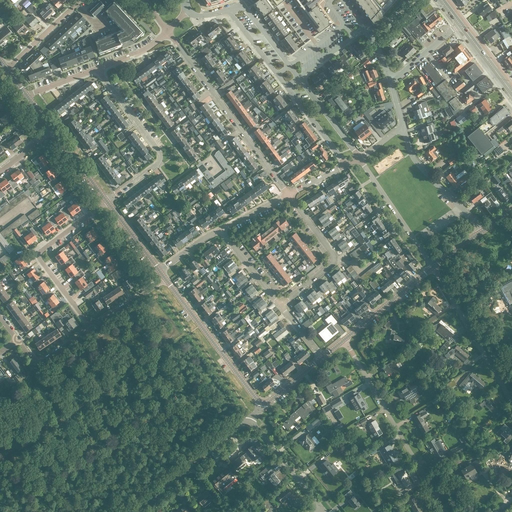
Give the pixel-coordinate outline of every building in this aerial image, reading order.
[(50,0),(59,9),(63,5),(62,4),(66,0),(65,0),(50,0)] [(115,2),(113,0),(98,0),(94,4),(95,4),(96,5),(90,12),(95,17),(103,8),(106,11),(115,2)] [(322,31),(331,24),(331,23),(329,21),(329,20),(318,6),(317,5),(316,6),(315,4),(320,0),(258,0),(259,0),(254,4),(255,4),(256,6),(258,9),(259,10),(263,15),(264,17),(277,7),(278,6),(285,0),(293,0),(319,33),(314,36),(314,37),(319,33),(320,32),(322,31)] [(355,0),(377,29),(404,0),(355,0)] [(126,13),(125,14),(123,12),(124,11),(121,7),(120,8),(118,6),(119,5),(116,2),(115,2),(106,11),(125,31),(117,34),(117,33),(95,42),(100,53),(103,52),(103,53),(108,51),(107,50),(110,49),(110,50),(115,49),(114,47),(117,46),(118,48),(122,46),(121,44),(132,39),(135,42),(141,36),(139,35),(144,32),(136,24),(135,25),(133,23),(134,22),(131,18),(130,19),(128,17),(129,16),(126,13)] [(426,20),(435,12),(428,2),(419,10),(417,6),(412,11),(418,18),(411,23),(416,28),(419,25),(422,23),(426,20)] [(52,9),(53,8),(53,7),(50,3),(48,5),(47,5),(39,13),(46,20),(54,12),(52,9)] [(477,11),(482,16),(487,12),(488,13),(492,10),(486,3),(482,6),(483,6),(477,11)] [(495,10),(489,15),(492,20),(499,17),(495,10)] [(273,12),(264,18),(268,24),(277,17),(273,12)] [(416,28),(411,23),(406,27),(417,40),(416,39),(419,37),(420,38),(431,29),(432,30),(436,27),(435,26),(439,23),(438,23),(442,20),(435,12),(426,20),(422,23),(419,25),(416,28)] [(81,25),(86,21),(80,14),(78,16),(77,15),(74,18),(80,26),(80,27),(82,29),(84,28),(81,25)] [(35,26),(35,25),(38,22),(32,15),(30,18),(28,17),(25,20),(32,28),(33,27),(34,27),(35,26)] [(272,29),(281,22),(277,17),(268,24),(272,29)] [(80,26),(74,18),(73,19),(74,19),(72,21),(72,20),(68,24),(75,31),(80,27),(80,26)] [(17,24),(13,27),(18,33),(21,30),(25,33),(28,31),(19,21),(17,24)] [(276,34),(285,28),(281,22),(272,29),(276,34)] [(0,44),(1,45),(5,42),(3,40),(12,33),(8,28),(9,26),(7,23),(0,29),(0,30),(1,32),(0,32),(0,44)] [(213,25),(210,27),(216,34),(221,30),(224,35),(226,33),(220,25),(218,27),(216,23),(215,23),(212,24),(213,25)] [(66,25),(63,29),(70,36),(69,37),(71,39),(73,38),(70,35),(75,31),(68,24),(67,26),(66,25)] [(499,27),(505,38),(509,36),(503,25),(499,27)] [(207,34),(205,35),(210,42),(212,40),(211,38),(216,34),(210,27),(208,29),(207,28),(205,30),(205,31),(207,34)] [(402,30),(404,33),(408,37),(411,34),(405,27),(402,30)] [(280,40),(289,33),(285,28),(276,34),(280,40)] [(61,30),(57,34),(64,41),(69,37),(70,36),(63,29),(62,29),(63,29),(61,31),(61,30)] [(493,31),(492,30),(484,37),(490,44),(498,38),(496,34),(497,33),(495,30),(493,31)] [(195,33),(193,35),(198,42),(201,40),(202,42),(203,42),(205,41),(207,44),(210,42),(205,35),(202,37),(198,31),(197,31),(195,33)] [(59,45),(64,41),(57,34),(56,36),(55,36),(52,39),(59,46),(58,47),(60,49),(61,48),(59,45)] [(188,39),(193,46),(194,48),(197,46),(195,44),(198,42),(193,35),(191,37),(190,36),(187,38),(188,39)] [(281,41),(284,45),(292,40),(288,35),(281,41)] [(395,38),(393,35),(389,39),(388,38),(385,40),(386,42),(391,47),(396,42),(398,44),(402,40),(398,36),(395,38)] [(222,43),(224,42),(228,47),(235,41),(233,39),(234,38),(232,36),(231,36),(227,39),(225,36),(220,41),(222,43)] [(59,46),(52,39),(51,39),(52,40),(50,41),(46,44),(53,51),(58,47),(59,46)] [(284,45),(288,50),(295,44),(292,40),(284,45)] [(229,53),(232,56),(237,51),(235,49),(239,46),(239,45),(237,43),(237,44),(235,41),(228,47),(231,52),(229,53)] [(359,43),(358,44),(358,43),(352,48),(354,51),(352,53),(354,55),(355,54),(362,49),(360,46),(361,46),(359,43)] [(288,50),(291,54),(298,49),(295,44),(288,50)] [(406,49),(412,55),(416,51),(410,45),(410,46),(408,44),(405,47),(407,48),(406,49)] [(46,45),(40,50),(43,54),(49,50),(46,45)] [(464,50),(461,45),(454,50),(458,55),(459,54),(464,50)] [(95,56),(91,47),(86,49),(85,46),(83,46),(84,49),(85,49),(89,59),(90,59),(89,59),(95,56)] [(446,57),(453,50),(450,46),(442,53),(446,57)] [(89,59),(85,49),(84,49),(80,51),(84,61),(89,59)] [(203,62),(205,64),(212,59),(208,54),(210,52),(208,49),(203,54),(205,56),(201,59),(201,60),(202,62),(203,62)] [(362,49),(355,54),(354,55),(355,57),(357,55),(360,58),(366,54),(366,53),(367,53),(365,50),(364,51),(362,49)] [(412,55),(406,49),(405,50),(403,49),(401,51),(402,53),(402,54),(407,59),(412,55)] [(456,57),(455,58),(458,62),(450,68),(454,73),(456,72),(461,68),(462,67),(461,66),(466,62),(472,58),(465,49),(464,50),(459,54),(458,55),(457,56),(456,57)] [(42,64),(39,60),(43,56),(37,50),(33,55),(32,54),(29,57),(38,66),(42,64)] [(84,61),(80,51),(76,53),(75,50),(73,50),(74,53),(75,53),(79,63),(84,61)] [(163,53),(164,54),(162,56),(166,61),(168,64),(168,65),(171,63),(169,60),(171,58),(171,57),(172,55),(170,54),(169,54),(167,52),(166,51),(163,53)] [(235,56),(239,61),(239,62),(246,56),(244,54),(245,53),(243,51),(242,51),(239,54),(237,51),(232,56),(233,58),(235,56)] [(79,63),(75,53),(74,53),(69,55),(73,65),(79,63)] [(457,56),(455,53),(447,60),(445,57),(441,60),(445,65),(453,58),(453,59),(454,58),(455,58),(456,57),(457,56)] [(73,65),(69,55),(65,57),(64,54),(62,55),(63,57),(64,57),(68,67),(73,65)] [(162,56),(157,59),(161,65),(166,61),(162,56)] [(237,63),(241,68),(243,71),(249,66),(247,64),(250,61),(251,61),(249,58),(248,59),(246,56),(239,62),(239,61),(237,63)] [(339,58),(342,62),(346,67),(348,65),(345,61),(341,56),(339,58)] [(25,70),(30,66),(33,69),(38,66),(29,57),(26,60),(27,60),(21,66),(25,70)] [(68,67),(64,57),(63,57),(59,59),(62,69),(68,67)] [(156,69),(158,71),(160,70),(160,69),(158,67),(161,65),(157,59),(152,63),(156,69)] [(212,59),(205,64),(207,67),(206,67),(208,70),(209,69),(212,67),(214,69),(220,65),(218,62),(216,64),(214,62),(212,59)] [(332,65),(339,74),(344,70),(343,68),(346,67),(342,62),(339,63),(337,61),(337,60),(334,62),(335,63),(332,65)] [(152,63),(147,67),(151,72),(156,69),(152,63)] [(436,88),(442,96),(446,102),(456,94),(456,93),(465,86),(460,81),(451,88),(445,80),(444,81),(430,63),(423,68),(438,86),(436,88)] [(474,63),(464,71),(472,81),(482,73),(479,70),(478,69),(477,67),(474,64),(475,64),(474,63)] [(38,66),(40,72),(42,78),(46,76),(52,73),(49,66),(44,68),(42,64),(38,66)] [(215,77),(216,79),(223,74),(219,69),(222,67),(220,65),(214,69),(216,72),(212,74),(213,74),(212,75),(214,78),(215,77)] [(255,65),(246,72),(248,75),(250,73),(252,76),(259,71),(257,68),(256,65),(255,66),(255,65)] [(332,75),(335,73),(337,76),(339,74),(332,65),(330,66),(327,68),(328,68),(327,69),(329,71),(327,73),(331,78),(333,76),(332,75)] [(38,66),(33,69),(34,74),(28,76),(31,82),(38,79),(42,78),(40,72),(38,66)] [(147,67),(142,70),(146,76),(148,79),(151,77),(149,74),(151,72),(147,67)] [(177,76),(182,72),(178,67),(173,71),(177,76)] [(378,77),(375,69),(369,72),(368,71),(363,73),(367,82),(372,80),(371,79),(374,78),(375,79),(378,78),(378,77)] [(142,70),(137,74),(141,80),(146,76),(142,70)] [(252,76),(250,78),(255,85),(261,81),(259,78),(262,76),(262,75),(263,75),(261,72),(260,73),(259,71),(252,76)] [(182,72),(177,76),(175,78),(176,80),(178,79),(180,81),(186,77),(182,72)] [(331,78),(327,73),(324,75),(322,72),(322,73),(322,72),(319,74),(320,74),(317,76),(323,84),(326,82),(324,81),(327,79),(328,80),(331,78)] [(141,80),(137,74),(132,78),(136,83),(141,80)] [(220,85),(224,82),(225,84),(231,80),(229,77),(227,79),(223,74),(216,79),(218,82),(217,82),(219,85),(220,84),(220,85)] [(323,84),(317,76),(315,78),(314,77),(312,79),(312,80),(317,86),(320,84),(321,86),(323,84)] [(492,86),(489,82),(490,81),(488,78),(488,79),(486,76),(485,76),(486,77),(476,85),(483,93),(484,93),(487,91),(486,90),(492,86)] [(180,85),(182,84),(184,86),(189,82),(186,77),(180,81),(178,83),(179,85),(180,85)] [(413,89),(414,90),(418,86),(418,85),(420,83),(421,86),(425,84),(422,77),(418,79),(415,81),(413,80),(406,87),(410,92),(413,89)] [(261,93),(263,91),(270,86),(268,83),(269,83),(267,80),(266,81),(263,83),(261,81),(255,85),(261,93)] [(88,91),(93,87),(96,86),(94,83),(91,85),(89,82),(84,86),(88,91)] [(193,87),(189,82),(184,86),(188,91),(193,87)] [(383,90),(380,83),(377,84),(376,82),(364,86),(365,90),(374,86),(375,91),(376,91),(377,94),(374,95),(375,99),(378,98),(380,102),(385,100),(382,91),(383,90)] [(339,84),(332,91),(335,94),(343,88),(339,84)] [(475,87),(472,84),(463,91),(465,94),(475,87)] [(251,88),(255,94),(259,91),(255,85),(251,88)] [(88,91),(84,86),(79,89),(84,95),(88,91)] [(263,103),(267,100),(272,96),(271,93),(274,91),(275,90),(273,87),(272,88),(270,86),(263,91),(265,94),(262,96),(263,98),(261,99),(263,103)] [(197,92),(193,87),(188,91),(191,96),(197,92)] [(231,87),(226,91),(227,93),(226,94),(230,100),(238,94),(236,92),(233,94),(231,91),(233,90),(231,87)] [(432,91),(438,99),(442,95),(436,88),(434,89),(432,91)] [(79,89),(75,93),(79,98),(84,95),(79,89)] [(143,98),(144,97),(146,99),(154,93),(152,91),(150,93),(148,90),(142,94),(142,95),(141,95),(143,98)] [(249,90),(246,93),(250,98),(254,95),(249,90)] [(419,98),(425,93),(422,90),(416,94),(419,98)] [(197,92),(191,96),(187,99),(189,101),(191,100),(193,103),(200,97),(197,92)] [(328,100),(333,107),(337,104),(338,105),(342,102),(339,98),(343,96),(340,92),(335,95),(337,98),(335,100),(333,97),(328,100)] [(75,93),(70,97),(74,102),(79,98),(75,93)] [(154,93),(146,99),(150,104),(155,100),(158,98),(155,95),(154,93)] [(238,94),(230,100),(234,106),(239,102),(237,99),(240,97),(238,94)] [(267,100),(269,103),(270,102),(272,104),(272,105),(273,106),(274,107),(276,105),(283,100),(281,97),(282,97),(280,94),(279,95),(279,94),(274,98),(272,96),(267,100)] [(466,104),(473,99),(469,94),(462,99),(466,104)] [(104,105),(110,101),(106,96),(98,102),(100,104),(102,102),(104,105)] [(70,97),(65,100),(69,106),(74,102),(70,97)] [(458,112),(457,110),(462,106),(455,97),(449,102),(451,105),(449,106),(450,107),(454,116),(458,112)] [(64,110),(69,106),(65,100),(64,99),(61,102),(60,103),(59,103),(64,110)] [(159,105),(155,100),(150,104),(153,109),(159,105)] [(277,116),(280,114),(286,110),(284,107),(287,105),(288,104),(286,101),(285,102),(283,100),(276,105),(280,110),(278,112),(275,114),(277,116)] [(342,102),(338,105),(343,111),(344,110),(345,112),(344,113),(347,116),(354,111),(351,107),(351,108),(345,100),(342,102)] [(486,104),(487,103),(485,100),(478,105),(485,114),(491,109),(486,104)] [(110,101),(104,105),(108,110),(113,106),(110,101)] [(234,106),(238,112),(243,108),(239,102),(234,106)] [(243,108),(238,112),(243,117),(248,113),(245,110),(252,105),(251,103),(250,102),(246,105),(243,108)] [(56,105),(57,106),(55,108),(60,115),(65,112),(64,110),(59,103),(60,103),(59,103),(56,105)] [(164,108),(161,104),(159,105),(153,109),(157,114),(162,110),(164,108)] [(200,105),(196,107),(197,109),(201,115),(209,109),(205,104),(201,107),(200,105)] [(416,120),(422,118),(423,119),(428,117),(426,113),(424,113),(421,104),(415,106),(416,111),(414,111),(416,120)] [(113,106),(108,110),(112,115),(117,111),(113,106)] [(494,115),(487,121),(480,127),(467,137),(470,140),(469,141),(472,145),(471,145),(474,149),(473,150),(476,154),(475,154),(479,158),(481,156),(493,146),(484,135),(507,116),(508,116),(508,115),(511,114),(505,106),(503,108),(502,106),(494,115)] [(454,116),(450,107),(445,109),(447,115),(449,114),(450,117),(454,116)] [(371,108),(364,113),(367,118),(370,116),(369,114),(373,110),(371,108)] [(200,116),(202,118),(203,117),(205,119),(213,114),(209,109),(201,115),(200,116)] [(282,117),(284,115),(288,120),(295,115),(293,112),(294,112),(292,109),(291,110),(287,112),(286,110),(280,114),(282,117)] [(162,110),(157,114),(161,119),(166,115),(162,110)] [(387,112),(386,113),(384,110),(374,118),(377,121),(376,122),(382,130),(394,121),(390,116),(391,116),(390,112),(388,113),(387,112)] [(121,116),(117,111),(112,115),(115,120),(121,116)] [(248,113),(243,117),(247,123),(252,119),(248,113)] [(460,125),(469,118),(465,113),(456,119),(460,125)] [(2,115),(0,115),(0,123),(3,122),(5,125),(12,120),(7,114),(3,117),(2,115)] [(207,122),(209,124),(211,123),(216,118),(213,114),(205,119),(206,121),(209,119),(209,120),(207,122)] [(166,115),(161,119),(164,124),(170,120),(166,115)] [(288,120),(285,121),(291,129),(297,125),(295,122),(299,120),(298,120),(299,119),(297,116),(296,117),(295,115),(288,120)] [(121,116),(115,120),(119,125),(125,121),(121,116)] [(81,124),(79,121),(81,119),(79,117),(75,120),(74,120),(69,124),(70,127),(72,130),(73,130),(79,126),(81,124)] [(211,126),(213,125),(215,127),(220,123),(216,118),(211,123),(209,124),(211,126)] [(247,123),(251,128),(256,125),(252,119),(247,123)] [(511,119),(503,126),(507,130),(508,129),(511,132),(511,130),(511,119)] [(174,125),(170,120),(164,124),(168,129),(174,125)] [(365,125),(360,128),(366,137),(368,136),(368,137),(372,134),(371,133),(368,128),(370,126),(365,120),(363,122),(365,125)] [(125,121),(119,125),(123,130),(128,125),(125,121)] [(300,131),(299,131),(301,134),(309,128),(304,122),(298,127),(300,131)] [(215,127),(212,129),(214,131),(214,132),(215,135),(224,128),(220,123),(215,127)] [(254,132),(258,138),(263,134),(266,132),(270,129),(273,127),(270,123),(267,125),(268,127),(264,129),(261,131),(259,129),(254,132)] [(427,124),(428,127),(420,129),(422,136),(423,136),(434,133),(431,123),(427,124)] [(74,132),(74,133),(76,135),(82,130),(79,126),(73,130),(74,132)] [(171,133),(175,138),(180,133),(183,132),(186,129),(184,126),(181,129),(178,131),(177,129),(176,127),(172,130),(173,131),(171,133)] [(224,128),(215,135),(216,135),(214,136),(216,137),(217,136),(220,139),(222,137),(225,135),(228,133),(224,128)] [(309,128),(301,134),(303,136),(305,139),(313,134),(309,128)] [(366,137),(360,128),(355,132),(353,129),(351,132),(355,137),(358,136),(361,141),(362,140),(363,141),(366,139),(365,138),(366,137)] [(15,135),(12,138),(18,146),(23,142),(19,137),(22,135),(18,130),(13,134),(15,135)] [(78,137),(77,138),(80,140),(86,135),(82,130),(76,135),(78,137)] [(132,142),(138,138),(134,133),(128,137),(132,142)] [(175,138),(179,143),(184,138),(186,137),(185,134),(182,136),(180,133),(175,138)] [(436,140),(434,133),(423,136),(424,139),(423,139),(424,143),(428,142),(428,144),(429,144),(431,143),(432,142),(431,141),(436,140)] [(263,134),(258,138),(262,143),(267,140),(263,134)] [(312,143),(317,139),(313,134),(305,139),(308,143),(304,147),(305,149),(306,149),(310,146),(309,145),(312,143)] [(82,142),(81,142),(83,145),(84,145),(90,140),(86,135),(80,140),(82,142)] [(203,140),(200,135),(195,138),(199,143),(203,140)] [(236,137),(230,141),(229,142),(227,143),(228,144),(231,148),(234,146),(239,142),(236,137)] [(12,138),(8,140),(7,138),(3,142),(7,147),(9,145),(13,150),(14,151),(16,149),(15,148),(18,146),(12,138)] [(141,143),(138,138),(132,142),(136,147),(141,143)] [(179,143),(182,147),(188,143),(184,138),(179,143)] [(85,147),(87,150),(94,145),(90,140),(84,145),(85,147)] [(267,140),(262,143),(266,149),(271,145),(267,140)] [(236,149),(233,150),(234,151),(235,153),(238,151),(243,147),(239,142),(234,146),(236,149)] [(145,147),(141,143),(136,147),(139,152),(145,147)] [(182,147),(186,152),(191,148),(188,143),(182,147)] [(271,145),(266,149),(270,155),(275,151),(271,145)] [(425,153),(432,162),(434,160),(434,161),(435,159),(437,158),(438,156),(434,151),(436,149),(434,146),(430,149),(425,153)] [(149,152),(145,147),(139,152),(143,156),(149,152)] [(247,152),(243,147),(238,151),(241,156),(247,152)] [(324,162),(329,158),(325,154),(326,154),(321,147),(319,149),(322,153),(318,156),(321,160),(322,159),(324,162)] [(186,152),(190,157),(195,153),(191,148),(186,152)] [(275,151),(270,155),(275,160),(280,157),(275,151)] [(142,160),(141,161),(142,162),(143,161),(145,164),(148,161),(152,157),(149,152),(143,156),(141,158),(142,160)] [(241,161),(242,163),(250,157),(247,152),(241,156),(239,158),(241,161)] [(284,163),(281,159),(288,154),(287,152),(283,155),(282,155),(280,157),(275,160),(279,166),(284,163)] [(190,157),(193,162),(201,156),(200,154),(197,156),(195,153),(190,157)] [(39,164),(46,159),(43,155),(40,157),(39,155),(32,161),(33,163),(37,161),(39,164)] [(448,161),(451,166),(457,161),(459,159),(456,155),(454,157),(448,161)] [(102,156),(95,161),(97,164),(98,163),(100,166),(105,161),(102,156)] [(243,165),(246,168),(248,166),(254,162),(250,157),(242,163),(243,165)] [(46,159),(39,164),(42,168),(39,170),(41,172),(48,167),(46,165),(49,163),(46,159)] [(313,170),(316,168),(315,167),(312,161),(311,162),(310,160),(307,163),(305,162),(304,163),(306,166),(310,171),(312,169),(313,170)] [(99,166),(101,169),(102,168),(103,170),(109,166),(105,161),(100,166),(99,166)] [(258,167),(254,162),(246,168),(248,170),(249,169),(251,172),(249,173),(251,175),(255,173),(253,171),(254,170),(258,167)] [(224,169),(226,171),(230,176),(235,172),(229,164),(224,169)] [(290,168),(287,164),(282,169),(285,173),(290,168)] [(103,170),(103,171),(105,174),(105,173),(107,175),(113,171),(109,166),(103,170)] [(310,171),(306,166),(300,170),(304,175),(310,171)] [(49,177),(55,172),(53,168),(50,170),(48,168),(41,173),(43,176),(46,173),(49,177)] [(196,170),(191,173),(195,179),(196,181),(198,180),(204,176),(202,173),(200,171),(199,169),(196,170)] [(15,173),(20,180),(24,177),(26,180),(29,178),(23,171),(21,173),(19,170),(15,173)] [(300,170),(297,172),(296,171),(294,173),(299,179),(301,177),(302,178),(305,176),(304,175),(300,170)] [(455,173),(453,174),(452,173),(447,177),(452,185),(465,175),(464,175),(467,173),(465,170),(457,176),(455,173)] [(106,176),(108,179),(109,178),(111,180),(117,176),(113,171),(107,175),(106,176)] [(55,172),(49,177),(52,181),(49,183),(50,185),(57,180),(56,178),(59,176),(55,172)] [(20,180),(15,173),(11,176),(13,179),(11,180),(17,187),(19,185),(17,182),(20,180)] [(186,177),(190,183),(195,179),(191,173),(186,177)] [(299,179),(294,173),(288,177),(289,178),(293,184),(293,183),(294,185),(297,182),(296,181),(299,179)] [(350,181),(346,175),(345,174),(342,176),(343,177),(341,178),(346,186),(347,186),(348,184),(347,183),(350,181)] [(465,175),(452,185),(456,189),(458,187),(459,188),(458,188),(462,192),(475,182),(472,178),(468,180),(465,175)] [(500,182),(495,175),(491,178),(496,185),(500,182)] [(111,180),(110,181),(113,184),(113,183),(115,186),(121,181),(125,178),(123,176),(119,179),(117,176),(111,180)] [(161,187),(164,185),(163,184),(166,182),(161,176),(162,177),(159,179),(159,178),(158,177),(153,181),(157,186),(161,191),(163,189),(161,187)] [(186,177),(181,181),(185,186),(190,183),(186,177)] [(215,179),(209,183),(212,186),(218,182),(216,178),(215,179)] [(341,179),(336,182),(340,188),(342,190),(347,187),(347,186),(346,186),(341,178),(341,179)] [(256,183),(258,186),(262,192),(268,188),(262,179),(256,183)] [(6,180),(2,183),(7,189),(11,186),(14,190),(16,188),(11,181),(8,182),(6,180)] [(58,190),(65,185),(62,181),(60,183),(58,181),(51,186),(53,189),(56,186),(58,190)] [(152,190),(154,192),(157,190),(159,188),(153,181),(148,184),(152,190)] [(181,181),(176,185),(180,190),(182,193),(187,189),(185,186),(181,181)] [(333,184),(331,185),(336,193),(337,193),(339,192),(337,189),(340,188),(336,182),(336,181),(332,183),(333,184)] [(148,184),(143,188),(147,194),(152,190),(148,184)] [(347,187),(348,188),(350,192),(356,188),(353,184),(347,187)] [(65,185),(58,190),(61,194),(58,196),(60,198),(67,193),(65,191),(68,189),(65,185)] [(175,194),(180,190),(176,185),(171,188),(175,194)] [(334,194),(335,196),(338,195),(337,193),(336,193),(331,185),(329,186),(328,185),(325,187),(326,188),(330,194),(327,196),(328,197),(329,198),(331,197),(331,196),(334,194)] [(253,189),(257,196),(262,192),(258,186),(253,189)] [(147,194),(143,188),(138,192),(143,197),(147,194)] [(504,203),(509,199),(501,188),(496,192),(504,203)] [(253,189),(247,193),(252,200),(257,196),(253,189)] [(490,191),(496,198),(499,197),(493,189),(490,191)] [(318,194),(316,195),(321,203),(324,201),(323,199),(325,197),(321,192),(320,191),(317,193),(318,194)] [(354,198),(346,204),(347,207),(348,206),(362,196),(360,194),(361,194),(359,191),(358,191),(355,193),(353,191),(348,195),(350,198),(353,196),(354,198)] [(477,191),(469,198),(470,200),(471,202),(472,202),(473,204),(484,196),(481,193),(479,194),(477,191)] [(138,192),(133,195),(138,201),(143,197),(138,192)] [(247,193),(242,197),(247,204),(252,200),(247,193)] [(133,195),(128,199),(133,205),(138,201),(133,195)] [(316,195),(314,196),(313,195),(311,197),(311,198),(315,204),(318,202),(319,204),(321,203),(316,195)] [(347,207),(348,209),(354,205),(355,206),(358,203),(360,205),(366,200),(364,197),(363,198),(362,196),(348,206),(347,207)] [(238,197),(236,198),(238,200),(237,201),(242,207),(247,204),(242,197),(240,199),(238,197)] [(230,201),(232,204),(237,211),(242,207),(237,201),(238,200),(236,198),(233,200),(233,199),(230,201)] [(315,204),(311,198),(306,202),(310,208),(310,207),(311,209),(314,207),(316,206),(315,204)] [(76,203),(72,206),(77,213),(81,210),(78,207),(81,206),(75,199),(73,200),(76,203)] [(133,205),(128,199),(123,203),(128,208),(133,205)] [(360,209),(361,211),(369,206),(368,204),(369,203),(366,200),(360,205),(361,207),(359,208),(360,209)] [(490,205),(487,200),(482,204),(483,206),(480,208),(485,214),(486,216),(487,216),(487,217),(493,212),(488,206),(490,205)] [(225,205),(223,206),(226,209),(227,208),(232,215),(237,211),(232,204),(230,201),(227,204),(226,206),(225,205)] [(63,208),(69,215),(71,213),(73,216),(77,213),(72,206),(68,209),(66,206),(63,208)] [(174,210),(178,215),(183,211),(179,206),(174,210)] [(214,211),(219,217),(225,213),(220,206),(214,211)] [(369,206),(361,211),(363,213),(363,214),(365,213),(367,215),(372,211),(369,206)] [(63,213),(59,216),(64,223),(68,220),(66,217),(68,216),(63,209),(61,210),(63,213)] [(322,224),(328,219),(325,215),(329,212),(327,210),(320,215),(321,218),(319,220),(322,224)] [(214,211),(209,214),(214,221),(219,217),(214,211)] [(204,214),(202,215),(202,216),(203,216),(209,225),(214,221),(209,214),(206,217),(204,214)] [(369,227),(379,220),(378,218),(379,217),(377,214),(376,215),(375,215),(368,220),(370,223),(368,224),(369,227)] [(64,223),(59,216),(55,219),(53,216),(51,218),(56,225),(58,223),(60,226),(64,223)] [(203,216),(202,216),(197,220),(204,229),(209,225),(203,216)] [(278,221),(286,231),(288,230),(286,227),(289,225),(283,217),(278,221)] [(46,226),(51,232),(55,229),(53,227),(55,225),(50,218),(48,220),(50,223),(46,226)] [(134,223),(136,226),(136,225),(138,227),(144,223),(140,218),(134,223)] [(331,222),(328,219),(322,224),(324,228),(327,225),(329,227),(336,222),(334,220),(331,222)] [(377,228),(383,224),(383,225),(384,224),(381,221),(380,221),(379,220),(369,227),(368,228),(369,230),(371,228),(373,231),(374,231),(377,228)] [(278,221),(273,225),(279,232),(283,230),(285,232),(286,231),(278,221)] [(137,228),(140,230),(142,232),(148,228),(144,223),(138,227),(137,228)] [(331,236),(338,231),(335,228),(338,225),(336,223),(329,228),(331,230),(328,232),(331,236)] [(198,232),(192,224),(190,225),(187,228),(188,230),(193,236),(198,232)] [(386,229),(383,225),(383,224),(377,228),(381,233),(386,229)] [(279,232),(273,225),(269,228),(279,241),(281,239),(279,237),(278,237),(276,235),(279,232)] [(51,232),(46,226),(42,229),(40,226),(38,227),(43,234),(45,233),(47,235),(51,232)] [(32,232),(29,235),(34,242),(38,239),(35,236),(38,235),(32,228),(30,229),(32,232)] [(141,233),(143,235),(144,235),(145,237),(151,232),(148,228),(142,232),(141,233)] [(269,228),(264,232),(270,240),(273,237),(275,240),(274,240),(276,243),(279,241),(269,228)] [(9,234),(6,229),(1,233),(5,238),(8,236),(7,236),(9,234)] [(92,230),(89,232),(88,230),(81,235),(82,237),(85,235),(88,239),(96,233),(93,229),(92,230)] [(351,232),(356,238),(360,235),(355,229),(351,232)] [(391,233),(388,230),(387,231),(386,229),(381,233),(379,235),(375,237),(374,239),(375,241),(382,237),(383,239),(391,233)] [(188,230),(183,233),(188,240),(193,236),(188,230)] [(179,233),(181,235),(178,237),(183,244),(188,240),(183,233),(182,231),(179,233)] [(334,240),(336,239),(338,241),(345,235),(344,233),(340,235),(338,231),(331,236),(334,240)] [(145,237),(147,240),(148,240),(149,242),(155,237),(151,232),(145,237)] [(264,232),(259,236),(269,248),(272,246),(270,244),(269,245),(267,242),(270,240),(264,232)] [(96,233),(88,239),(91,242),(88,245),(90,247),(97,242),(95,240),(98,238),(98,237),(99,237),(96,233)] [(289,246),(299,238),(296,233),(288,239),(291,242),(288,244),(289,246)] [(34,242),(29,235),(25,238),(22,235),(20,237),(25,244),(28,242),(30,245),(34,242)] [(259,236),(255,240),(261,247),(264,245),(266,247),(265,248),(267,250),(269,248),(259,236)] [(338,245),(341,249),(347,244),(345,240),(348,238),(346,236),(338,242),(340,244),(338,245)] [(149,242),(151,245),(153,247),(159,242),(155,237),(149,242)] [(183,244),(178,237),(173,241),(177,248),(183,244)] [(303,242),(299,238),(289,246),(290,247),(293,245),(295,248),(303,242)] [(386,249),(388,251),(395,247),(397,245),(393,239),(387,243),(389,246),(386,249)] [(261,247),(255,240),(250,243),(256,251),(259,248),(261,251),(263,250),(261,247)] [(68,244),(70,247),(73,250),(76,248),(72,242),(68,244)] [(152,247),(154,250),(155,250),(157,252),(163,247),(159,242),(153,247),(152,247)] [(303,242),(295,248),(298,251),(295,253),(296,255),(306,247),(303,242)] [(98,252),(105,247),(102,243),(99,245),(97,243),(90,248),(92,250),(95,248),(98,251),(98,252)] [(347,244),(341,249),(344,253),(346,251),(348,253),(355,248),(353,246),(350,248),(347,244)] [(395,247),(388,251),(391,256),(387,259),(390,263),(394,260),(397,258),(398,257),(400,256),(398,253),(401,251),(397,245),(395,247)] [(208,250),(213,256),(219,252),(214,246),(208,250)] [(98,252),(98,251),(96,253),(99,257),(98,258),(99,260),(106,255),(105,252),(107,250),(105,247),(98,252)] [(157,252),(156,252),(158,255),(159,255),(161,257),(167,253),(171,250),(169,247),(165,250),(163,247),(157,252)] [(306,247),(296,255),(297,256),(300,254),(302,257),(310,251),(306,247)] [(59,261),(66,256),(63,252),(66,250),(64,248),(57,253),(59,255),(56,257),(59,261)] [(213,256),(208,250),(203,254),(208,260),(213,256)] [(310,251),(302,257),(305,260),(302,262),(303,264),(314,255),(310,251)] [(266,264),(277,256),(275,254),(273,257),(270,253),(263,260),(266,264)] [(114,259),(111,255),(108,258),(107,255),(100,261),(102,263),(105,261),(108,264),(114,259)] [(215,258),(219,263),(224,259),(220,255),(215,258)] [(317,260),(314,255),(303,264),(305,265),(307,263),(310,266),(317,260)] [(18,265),(25,260),(22,256),(19,258),(18,256),(11,262),(12,264),(15,262),(18,265)] [(66,256),(59,261),(62,265),(65,263),(66,265),(73,260),(71,257),(68,260),(66,256)] [(278,257),(277,256),(266,264),(270,269),(277,263),(275,260),(278,257)] [(398,257),(397,258),(403,266),(406,264),(401,259),(400,259),(398,257)] [(114,259),(108,264),(110,268),(107,270),(110,274),(117,269),(114,265),(117,263),(118,262),(115,258),(114,259)] [(226,270),(235,264),(231,260),(229,262),(226,258),(216,266),(219,270),(223,267),(226,270)] [(397,258),(394,260),(401,268),(403,266),(397,258)] [(18,265),(21,269),(16,273),(18,275),(26,268),(25,266),(28,264),(25,260),(18,265)] [(201,270),(199,267),(194,260),(189,264),(194,271),(197,269),(199,271),(200,271),(203,275),(207,272),(203,268),(201,270)] [(69,274),(75,269),(72,265),(76,263),(74,261),(67,266),(68,268),(66,270),(69,274)] [(277,263),(270,269),(273,273),(284,265),(282,263),(280,265),(277,263)] [(411,272),(415,268),(410,263),(406,266),(411,272)] [(237,271),(236,269),(238,268),(235,264),(226,270),(229,274),(228,275),(230,277),(237,271)] [(285,266),(284,265),(273,273),(277,277),(285,271),(282,268),(285,266)] [(385,271),(390,277),(392,275),(393,275),(391,273),(385,266),(382,268),(383,269),(385,271)] [(189,274),(184,268),(179,272),(184,278),(187,276),(190,280),(192,278),(189,274)] [(30,278),(37,273),(34,269),(31,272),(30,269),(23,275),(24,277),(28,275),(30,278)] [(75,269),(69,274),(72,278),(74,276),(76,278),(83,272),(81,270),(78,273),(75,269)] [(403,270),(401,272),(399,269),(396,271),(403,279),(407,275),(403,270)] [(285,271),(277,277),(281,282),(291,274),(290,272),(287,274),(285,271)] [(339,271),(336,274),(341,280),(344,278),(347,281),(349,279),(344,272),(341,274),(339,271)] [(393,271),(391,273),(393,275),(392,275),(394,277),(394,278),(398,283),(403,279),(396,271),(394,273),(393,271)] [(238,281),(245,276),(241,272),(239,275),(237,273),(230,278),(232,280),(235,278),(238,281)] [(37,273),(30,278),(33,282),(30,284),(32,287),(39,281),(37,279),(40,277),(37,273)] [(75,282),(78,286),(85,281),(82,278),(85,275),(83,273),(76,278),(78,280),(75,282)] [(291,274),(281,282),(284,286),(292,280),(289,277),(292,275),(291,274)] [(341,280),(336,274),(332,277),(334,280),(332,281),(337,288),(340,286),(337,283),(341,280)] [(360,277),(355,281),(359,286),(366,280),(362,275),(360,277)] [(238,287),(238,288),(240,290),(248,283),(246,281),(247,280),(245,276),(238,281),(235,284),(238,287)] [(119,282),(122,287),(125,285),(128,290),(134,286),(129,279),(128,280),(125,277),(119,282)] [(197,288),(204,283),(202,280),(195,285),(197,288)] [(390,280),(388,282),(386,280),(384,283),(385,284),(389,290),(394,286),(390,280)] [(45,281),(41,284),(40,282),(33,288),(34,290),(38,288),(40,291),(48,285),(45,281)] [(78,286),(81,290),(84,288),(85,290),(87,289),(88,290),(94,286),(91,282),(87,285),(85,281),(78,286)] [(327,281),(323,284),(328,290),(331,293),(334,291),(337,289),(331,282),(329,284),(327,281)] [(385,284),(384,283),(383,282),(381,284),(383,286),(380,288),(385,293),(389,290),(385,284)] [(328,290),(323,284),(319,287),(321,290),(319,291),(325,298),(327,296),(325,293),(328,290)] [(48,285),(40,291),(43,295),(40,297),(42,299),(49,294),(47,292),(51,289),(48,285)] [(248,294),(255,289),(252,285),(249,287),(247,285),(240,291),(242,293),(245,291),(248,294)] [(119,287),(114,291),(118,297),(124,294),(119,287)] [(196,288),(193,290),(193,289),(188,293),(192,298),(203,290),(201,287),(198,290),(196,288)] [(98,294),(93,288),(84,295),(87,298),(93,293),(95,296),(98,294)] [(255,289),(248,294),(246,296),(249,300),(248,300),(250,302),(257,297),(255,295),(257,293),(255,289)] [(356,289),(349,294),(353,298),(359,293),(356,289)] [(203,290),(192,298),(196,303),(201,299),(199,297),(205,292),(203,290)] [(374,290),(370,293),(372,295),(376,300),(381,297),(377,291),(376,292),(375,290),(374,290)] [(114,291),(109,294),(113,301),(118,297),(114,291)] [(311,294),(316,300),(319,298),(322,301),(324,299),(318,292),(316,294),(314,291),(311,294)] [(6,292),(0,297),(4,303),(10,298),(6,292)] [(113,301),(109,294),(103,298),(108,305),(113,301)] [(316,300),(311,294),(307,297),(309,300),(307,301),(312,308),(315,306),(312,303),(316,300)] [(50,304),(57,299),(54,295),(51,297),(49,295),(42,300),(44,303),(47,300),(50,304)] [(365,298),(366,300),(367,302),(368,301),(371,304),(372,304),(372,305),(375,303),(375,302),(376,300),(372,295),(368,298),(366,296),(364,297),(365,298)] [(428,303),(430,305),(428,308),(436,315),(441,309),(433,302),(436,299),(433,297),(428,303)] [(264,301),(261,298),(259,300),(257,298),(250,303),(255,309),(256,308),(264,301)] [(57,299),(50,304),(53,307),(50,310),(52,312),(59,307),(57,305),(60,303),(57,299)] [(101,310),(101,309),(103,308),(98,299),(91,303),(95,309),(94,309),(97,313),(101,311),(100,310),(101,310)] [(351,310),(353,308),(347,300),(345,302),(351,310)] [(268,305),(264,301),(256,308),(259,311),(257,312),(259,315),(266,309),(265,307),(268,305)] [(298,304),(303,310),(307,308),(309,311),(311,309),(306,302),(304,304),(302,301),(298,304)] [(348,312),(351,310),(345,302),(343,301),(341,303),(348,312)] [(11,312),(17,307),(13,302),(7,307),(11,312)] [(204,303),(199,307),(203,312),(211,306),(210,304),(210,303),(208,305),(206,302),(204,303)] [(245,306),(242,302),(236,308),(239,311),(245,306)] [(355,302),(353,304),(357,308),(354,310),(358,315),(359,316),(362,314),(361,313),(363,311),(357,304),(355,302)] [(366,311),(369,309),(368,308),(368,307),(363,302),(361,304),(359,302),(357,304),(363,311),(365,310),(366,311)] [(303,310),(298,304),(294,307),(296,309),(294,311),(300,318),(302,316),(300,313),(303,310)] [(211,306),(203,312),(204,314),(203,315),(205,318),(206,317),(211,313),(212,312),(210,310),(213,308),(213,307),(211,306)] [(21,312),(17,307),(11,312),(14,317),(21,312)] [(268,319),(274,314),(271,310),(269,312),(267,310),(260,316),(262,318),(265,315),(268,319)] [(21,312),(14,317),(18,322),(25,317),(21,312)] [(231,318),(233,322),(241,316),(238,312),(231,318)] [(350,313),(348,315),(346,312),(343,314),(350,322),(352,321),(352,322),(355,320),(354,319),(355,318),(350,313)] [(55,313),(50,317),(59,329),(64,325),(60,320),(61,320),(59,318),(55,313)] [(210,321),(209,321),(211,324),(212,323),(214,325),(223,319),(221,317),(219,314),(215,317),(210,320),(210,321)] [(265,321),(268,326),(269,327),(278,320),(277,318),(274,314),(268,319),(265,321)] [(341,316),(343,319),(341,321),(345,326),(350,322),(343,314),(341,316)] [(325,342),(338,332),(333,326),(337,323),(331,315),(324,320),(329,325),(319,334),(325,342)] [(25,317),(18,322),(22,327),(28,322),(30,320),(29,318),(27,320),(25,317)] [(61,320),(60,320),(64,325),(65,324),(70,331),(73,328),(73,329),(74,328),(73,328),(77,326),(71,318),(68,321),(65,317),(61,320)] [(223,319),(214,325),(215,327),(214,328),(216,331),(218,330),(223,326),(221,324),(224,321),(223,319)] [(456,337),(453,334),(455,332),(441,320),(439,323),(433,327),(435,331),(436,330),(448,340),(449,340),(452,342),(456,337)] [(387,329),(392,324),(389,321),(384,326),(387,329)] [(32,327),(28,322),(22,327),(26,332),(32,327)] [(268,326),(264,329),(267,332),(264,334),(265,335),(272,330),(279,324),(278,324),(276,322),(269,327),(268,326)] [(275,338),(286,330),(284,327),(273,336),(275,338)] [(52,333),(56,340),(61,336),(57,329),(52,333)] [(221,334),(220,335),(222,338),(223,337),(224,339),(233,333),(232,331),(231,332),(228,329),(226,331),(226,330),(221,334)] [(242,337),(245,341),(251,336),(250,336),(255,333),(252,329),(248,333),(242,337)] [(257,335),(258,336),(260,338),(264,334),(267,332),(264,329),(257,335)] [(393,342),(393,343),(403,345),(405,337),(394,335),(395,331),(391,331),(389,341),(393,342)] [(52,333),(46,337),(51,343),(56,340),(52,333)] [(233,333),(224,339),(228,344),(235,339),(233,337),(235,335),(234,335),(233,333)] [(46,337),(41,340),(45,347),(51,343),(46,337)] [(45,347),(41,340),(36,344),(40,351),(45,347)] [(235,345),(230,349),(234,354),(243,348),(241,346),(240,346),(238,343),(235,345)] [(261,350),(259,348),(263,345),(263,344),(258,347),(259,347),(253,351),(256,354),(261,350)] [(469,361),(467,359),(467,358),(469,356),(457,346),(454,350),(452,349),(448,353),(450,356),(451,356),(453,354),(454,355),(455,354),(464,362),(463,363),(465,365),(469,361)] [(238,359),(246,352),(245,353),(243,350),(244,349),(243,348),(234,354),(238,359)] [(304,360),(309,356),(310,355),(308,353),(307,354),(303,350),(301,352),(298,348),(295,350),(296,351),(304,360)] [(270,349),(263,354),(267,359),(272,355),(271,354),(273,353),(270,349)] [(294,353),(296,355),(294,357),(299,364),(304,360),(296,351),(294,353)] [(19,364),(14,358),(9,362),(13,368),(18,375),(21,372),(23,374),(27,371),(23,366),(21,367),(19,364)] [(251,359),(248,362),(246,359),(241,363),(245,368),(253,361),(252,360),(251,359)] [(253,361),(245,368),(248,373),(257,366),(255,363),(253,361)] [(290,361),(285,365),(284,365),(290,372),(291,371),(292,371),(294,369),(295,367),(290,361)] [(395,374),(400,371),(398,368),(402,366),(400,362),(396,364),(394,361),(387,365),(382,367),(387,375),(394,371),(395,374)] [(280,364),(283,368),(280,370),(285,376),(290,372),(284,365),(285,365),(283,362),(280,364)] [(13,378),(11,380),(0,366),(0,381),(5,378),(12,387),(17,383),(13,378)] [(471,374),(470,374),(460,386),(463,389),(470,381),(472,383),(470,385),(474,388),(476,386),(481,390),(484,387),(483,386),(485,384),(472,373),(471,374)] [(268,380),(266,382),(270,388),(275,384),(270,377),(267,380),(268,380)] [(331,395),(333,393),(335,397),(339,395),(343,392),(340,387),(344,384),(346,388),(352,384),(350,380),(348,382),(345,377),(332,385),(332,384),(326,387),(331,395)] [(262,381),(264,384),(259,388),(261,391),(264,389),(266,392),(270,388),(266,382),(264,380),(262,381)] [(397,392),(401,399),(404,396),(404,401),(405,401),(405,400),(409,400),(411,404),(415,403),(414,398),(417,395),(420,391),(421,392),(421,391),(415,388),(419,386),(416,381),(408,385),(408,384),(407,384),(408,386),(397,392)] [(355,411),(361,408),(363,410),(367,408),(365,405),(366,405),(363,400),(363,401),(362,400),(362,399),(359,394),(357,395),(356,392),(351,395),(352,398),(349,400),(355,411)] [(320,406),(326,403),(321,394),(316,398),(320,406)] [(498,411),(500,409),(487,398),(485,401),(484,400),(482,403),(481,402),(479,405),(482,408),(484,405),(490,410),(490,409),(493,411),(492,412),(495,414),(491,417),(495,420),(501,413),(498,411)] [(340,399),(331,404),(333,408),(342,403),(340,399)] [(298,423),(295,420),(300,416),(303,420),(315,409),(308,401),(290,416),(291,417),(289,419),(288,419),(282,424),(287,430),(293,425),(295,426),(298,423)] [(420,414),(421,413),(422,414),(420,415),(414,418),(415,421),(416,421),(418,425),(423,434),(429,430),(422,419),(428,415),(426,412),(425,412),(425,411),(432,406),(431,403),(418,411),(420,414)] [(315,428),(322,422),(319,418),(311,424),(315,428)] [(367,422),(362,425),(363,427),(368,425),(373,434),(371,435),(373,439),(382,434),(376,424),(377,424),(375,421),(368,424),(367,422)] [(511,434),(511,433),(511,431),(511,430),(504,424),(498,432),(501,434),(506,439),(503,441),(507,444),(511,437),(511,434)] [(308,435),(306,436),(300,441),(303,445),(304,444),(309,451),(310,450),(311,451),(314,449),(313,448),(315,446),(317,445),(308,435)] [(434,439),(427,443),(430,449),(429,450),(431,452),(432,451),(435,455),(437,458),(442,455),(441,453),(445,450),(444,450),(439,440),(436,442),(434,439)] [(391,450),(392,450),(390,445),(380,451),(386,460),(387,459),(390,464),(397,460),(391,450)] [(463,445),(455,450),(457,454),(466,449),(463,445)] [(253,446),(244,452),(245,454),(243,456),(242,455),(242,457),(240,458),(239,458),(232,464),(236,469),(243,463),(243,462),(248,457),(252,462),(256,459),(261,456),(253,446)] [(378,452),(375,447),(369,450),(368,451),(371,456),(378,452)] [(327,457),(334,452),(331,449),(325,454),(327,457)] [(491,458),(485,462),(489,469),(493,467),(491,463),(493,462),(491,458)] [(468,476),(468,477),(470,476),(471,477),(472,479),(475,478),(477,477),(476,474),(475,473),(476,472),(474,469),(481,465),(478,459),(471,463),(470,462),(467,463),(469,467),(462,471),(461,471),(466,478),(468,476)] [(320,466),(325,472),(325,473),(325,472),(326,474),(329,478),(336,472),(338,470),(333,464),(331,466),(327,460),(320,466)] [(258,473),(264,480),(269,476),(276,485),(274,486),(275,487),(278,484),(278,483),(280,482),(275,475),(275,476),(274,474),(275,473),(268,465),(258,473)] [(403,470),(401,467),(393,472),(394,475),(393,476),(398,485),(403,483),(405,487),(408,486),(411,484),(407,476),(404,470),(403,470)] [(213,482),(211,483),(216,489),(218,489),(220,492),(236,479),(228,468),(212,481),(213,482)] [(250,480),(250,481),(258,474),(256,471),(248,478),(249,479),(248,480),(249,481),(250,480)] [(291,504),(296,500),(287,488),(277,496),(282,503),(287,499),(291,504)] [(197,499),(204,508),(217,497),(211,490),(208,492),(208,491),(197,499)] [(354,497),(355,496),(350,490),(343,497),(346,500),(347,500),(354,508),(355,508),(355,509),(359,506),(358,505),(360,504),(354,497)] [(415,497),(408,502),(414,511),(422,511),(419,505),(420,504),(419,503),(419,504),(415,497)] [(395,509),(406,503),(404,499),(393,506),(395,509)] [(262,504),(268,511),(269,511),(274,509),(267,500),(262,504)]
